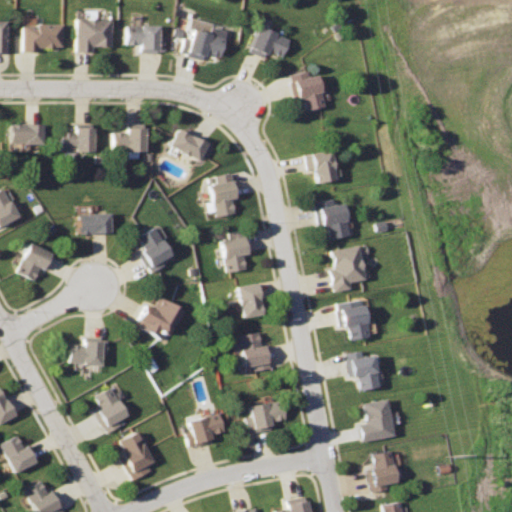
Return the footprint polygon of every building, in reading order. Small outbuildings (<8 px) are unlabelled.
[(107,17),(73,17),(74,50),(88,50),(89,45),(107,45),(107,17)] [(58,22),(20,23),(20,50),(35,50),(35,45),(58,45),(58,22)] [(156,24),(124,25),(123,43),(139,43),(139,52),(160,51),(161,35),(156,35),(156,24)] [(256,24),(246,50),(262,57),(265,49),(279,56),(286,38),(256,24)] [(223,37),(191,28),(188,38),(183,36),(179,50),(202,57),(204,50),(218,54),(223,37)] [(314,72),(305,75),(304,69),(286,75),(292,98),(300,95),(302,110),(323,105),(314,72)] [(40,123),(8,123),(9,142),(40,142),(40,123)] [(91,126),(74,125),(74,131),(59,132),(59,149),(92,148),(91,126)] [(144,128),(126,128),(125,132),(111,133),(112,150),(145,150),(144,128)] [(177,128),(171,144),(198,158),(205,143),(177,128)] [(328,149),(302,155),(305,170),(311,168),(314,183),(334,176),(328,149)] [(230,173),(212,176),(215,183),(208,185),(212,200),(205,202),(206,212),(214,210),(214,215),(233,210),(230,197),(234,196),(230,173)] [(0,188),(0,221),(15,213),(0,188)] [(329,198),(312,202),(316,224),(324,221),(328,239),(347,234),(341,202),(330,205),(329,198)] [(107,212),(77,214),(77,233),(108,231),(107,212)] [(152,225),(135,235),(143,247),(137,252),(149,270),(161,263),(158,258),(168,251),(152,225)] [(242,228),(226,231),(227,238),(220,240),(227,270),(245,266),(242,253),(247,252),(242,228)] [(27,241),(14,270),(32,278),(38,266),(44,268),(51,252),(27,241)] [(355,244),(328,249),(332,268),(327,269),(332,290),(347,287),(346,280),(362,277),(355,244)] [(256,282),(237,285),(242,316),(262,313),(256,282)] [(143,302),(132,323),(162,338),(179,306),(156,295),(151,306),(143,302)] [(361,303),(333,308),(337,326),(345,324),(348,339),(367,335),(361,303)] [(256,331),(237,335),(238,342),(232,343),(233,350),(240,348),(243,366),(251,364),(252,370),(268,366),(263,343),(259,345),(256,331)] [(105,340),(81,338),(81,343),(67,343),(66,360),(97,363),(98,353),(104,353),(105,340)] [(370,353),(344,358),(347,375),(354,373),(358,388),(376,384),(370,353)] [(108,385),(91,395),(98,408),(92,413),(103,432),(118,424),(115,419),(124,413),(108,385)] [(0,392),(0,420),(13,414),(0,392)] [(277,398),(247,404),(249,414),(242,416),(246,432),(269,426),(267,419),(281,415),(277,398)] [(383,398),(359,402),(363,419),(356,421),(360,440),(391,435),(383,398)] [(214,411),(187,421),(189,430),(181,433),(186,447),(210,440),(208,434),(220,430),(214,411)] [(133,430),(117,439),(123,451),(117,455),(130,478),(147,469),(144,464),(150,461),(133,430)] [(13,435),(0,441),(0,446),(13,471),(32,461),(23,445),(20,447),(13,435)] [(387,450),(367,454),(370,467),(362,470),(368,493),(383,489),(382,484),(395,480),(387,450)] [(38,480),(22,488),(34,511),(55,511),(59,510),(48,491),(45,492),(38,480)] [(305,511),(302,498),(283,502),(285,508),(269,511),(305,511)] [(398,511),(396,501),(378,504),(380,511),(398,511)]
